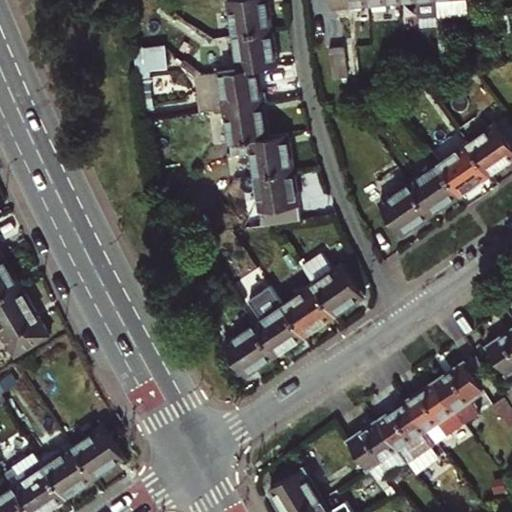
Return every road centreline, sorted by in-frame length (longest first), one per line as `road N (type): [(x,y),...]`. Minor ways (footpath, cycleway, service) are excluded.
road 1 (secondary): [(0,70),(195,461)]
road 2 (tertiary): [(511,242),(195,461)]
